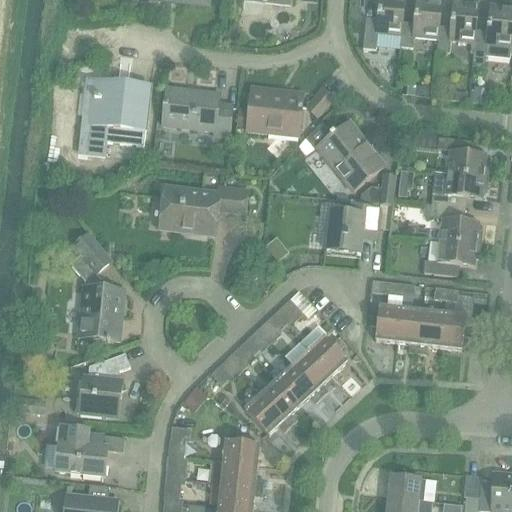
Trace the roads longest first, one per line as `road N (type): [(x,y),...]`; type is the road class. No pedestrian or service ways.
road 1 (residential): [(326,511),(339,460),(370,432),(397,424),(499,428)]
road 2 (residential): [(511,125),(406,114),(374,97),(334,41)]
road 3 (residential): [(247,328),(207,292),(183,290),(162,302),(153,341),(187,382)]
road 4 (residential): [(144,49),(248,62),(334,41)]
road 5 (residential): [(187,382),(162,427),(154,511)]
road 6 (residential): [(365,282),(303,280),(247,328)]
